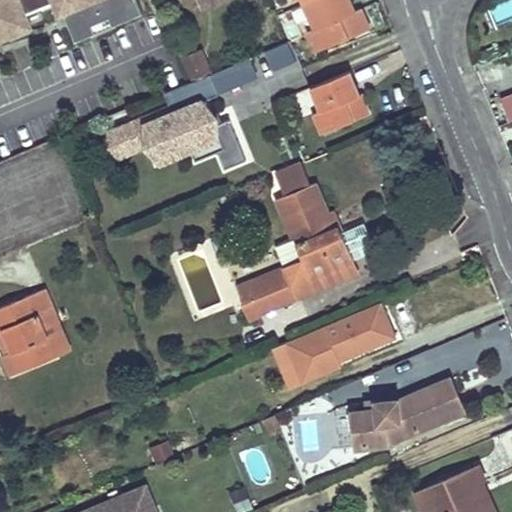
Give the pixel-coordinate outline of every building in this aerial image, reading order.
[(0,0),(0,36),(11,32),(14,30),(12,24),(29,17),(26,10),(49,0),(60,0),(62,1),(76,37),(93,30),(96,29),(93,21),(110,13),(113,22),(117,20),(143,9),(139,0),(0,0)] [(49,0),(26,10),(29,17),(30,19),(45,13),(43,9),(62,1),(60,0),(49,0)] [(231,0),(205,0),(209,9),(231,0)] [(308,0),(312,9),(304,12),(312,30),(333,21),(364,9),(360,0),(308,0)] [(96,29),(93,30),(94,32),(117,22),(117,20),(113,22),(110,13),(93,21),(96,29)] [(14,30),(11,32),(12,35),(33,26),(30,19),(29,17),(12,24),(14,30)] [(273,69),(297,60),(289,39),(265,49),(273,69)] [(202,49),(183,57),(193,81),(211,73),(202,49)] [(361,93),(351,70),(312,87),(321,109),(313,112),(321,133),(371,113),(363,92),(361,93)] [(220,93),(211,73),(165,92),(171,106),(173,112),(152,120),(150,115),(142,118),(152,142),(159,159),(191,145),(197,159),(219,150),(226,167),(248,158),(230,118),(224,121),(217,124),(212,113),(206,99),(220,93)] [(511,94),(501,99),(510,120),(511,118),(511,94)] [(171,106),(150,115),(152,120),(173,112),(171,106)] [(212,113),(217,124),(224,121),(219,110),(212,113)] [(142,118),(109,132),(119,156),(152,142),(142,118)] [(280,268),(287,285),(246,302),(243,303),(250,319),(262,315),(261,311),(316,288),(312,280),(353,262),(353,261),(341,233),(341,232),(333,228),(329,231),(323,219),(328,216),(313,180),(278,197),(299,248),(303,258),(287,265),(280,268)] [(363,224),(341,233),(353,261),(375,252),(363,224)] [(303,258),(299,248),(284,255),(287,265),(303,258)] [(357,271),(353,262),(312,280),(316,288),(357,271)] [(239,285),(246,302),(287,285),(280,268),(239,285)] [(57,318),(44,288),(0,306),(0,331),(5,329),(14,351),(6,354),(14,374),(56,356),(41,325),(57,318)] [(385,302),(288,342),(304,382),(344,365),(342,361),(399,337),(385,302)] [(70,350),(57,318),(41,325),(56,356),(70,350)] [(14,351),(5,329),(0,331),(0,341),(6,354),(14,351)] [(364,409),(350,410),(355,446),(387,442),(462,410),(449,378),(396,401),(393,398),(364,403),(364,409)] [(168,438),(150,443),(155,459),(173,454),(168,438)] [(486,479),(479,464),(415,491),(424,511),(497,511),(484,480),(486,479)] [(239,511),(240,511),(255,506),(245,482),(230,489),(239,511)] [(157,511),(145,484),(131,490),(140,511),(157,511)] [(140,511),(131,490),(78,511),(140,511)]
